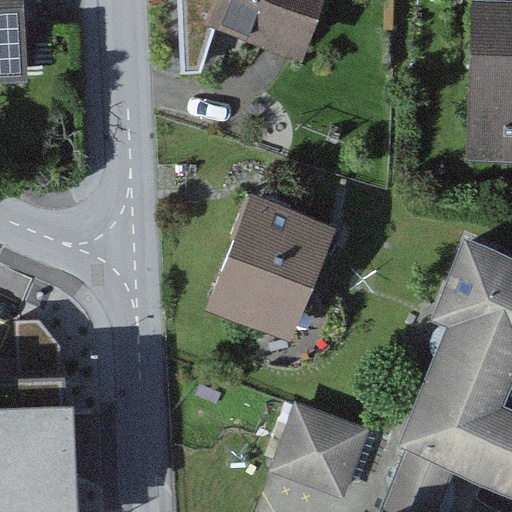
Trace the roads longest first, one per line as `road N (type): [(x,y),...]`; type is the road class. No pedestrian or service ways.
road 1 (residential): [(131,277),(119,0)]
road 2 (residential): [(144,511),(131,277)]
road 3 (residential): [(131,277),(0,220)]
